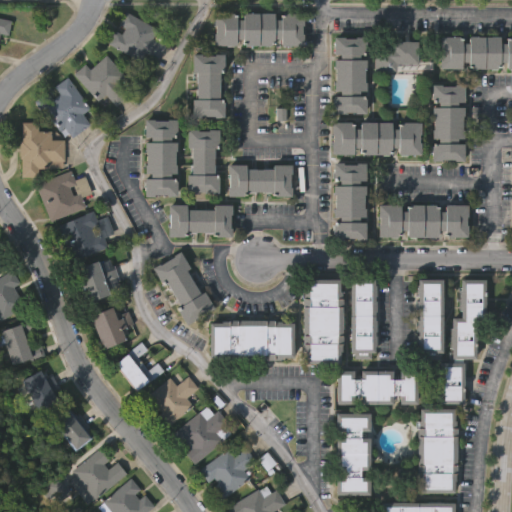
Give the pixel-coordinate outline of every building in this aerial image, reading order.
[(404,0),(404,9),(486,10),(485,0),(404,0)] [(157,30),(152,39),(165,46),(158,60),(151,56),(147,64),(140,60),(139,62),(107,44),(114,30),(121,34),(125,28),(118,24),(125,12),(157,30)] [(300,13),(299,33),(300,33),(300,45),(277,45),(277,38),(271,38),(271,44),(240,44),(240,39),(232,39),(232,44),(210,44),(210,32),(212,32),(212,24),(210,24),(210,12),(233,12),(233,18),(239,18),(239,12),(271,12),(271,18),(277,18),(277,13),(300,13)] [(0,18),(11,21),(8,35),(0,34),(0,18)] [(511,34),(511,66),(506,66),(506,60),(499,60),(499,66),(467,65),(468,60),(461,60),(461,66),(438,66),(438,54),(440,54),(440,46),(438,46),(438,34),(461,34),(461,40),(466,40),(467,33),(499,34),(499,40),(506,40),(506,34),(511,34)] [(365,36),(365,53),(358,53),(358,57),(364,57),(365,76),(364,76),(364,90),(358,90),(359,94),(361,94),(361,97),(365,97),(365,112),(355,112),(355,111),(332,112),(332,94),(338,94),(338,90),(332,90),(332,80),(334,80),(334,67),(332,67),(332,58),(338,58),(338,52),(332,52),(332,35),(342,35),(342,36),(365,36)] [(394,67),(374,67),(374,44),(389,45),(389,38),(416,38),(415,60),(394,60),(394,67)] [(104,86),(141,101),(143,95),(155,100),(161,84),(145,78),(150,65),(121,53),(114,70),(111,69),(104,86)] [(220,53),(219,69),(215,69),(215,98),(220,98),(219,117),(197,115),(197,117),(187,117),(187,99),(191,99),(192,72),(187,72),(188,53),(210,55),(210,53),(220,53)] [(299,87),(299,54),(274,54),(239,54),(239,60),(232,60),(232,56),(211,56),(211,86),(233,86),(233,85),(268,85),(268,80),(277,80),(277,87),(299,87)] [(106,55),(125,77),(118,83),(128,95),(115,106),(105,94),(97,101),(73,74),(85,64),(90,70),(106,55)] [(8,61),(0,59),(0,74),(5,76),(8,61)] [(511,77),(499,78),(499,77),(464,78),(464,84),(457,84),(456,78),(436,78),(436,110),(458,110),(458,104),(465,104),(465,110),(494,110),(494,104),(502,104),(502,110),(511,110),(511,77)] [(67,78),(88,109),(82,113),(90,125),(71,138),(64,128),(59,131),(52,121),(50,122),(44,114),(42,115),(33,102),(47,93),(52,99),(59,94),(54,87),(67,78)] [(330,154),(362,154),(362,135),(361,135),(362,78),(330,78),(330,98),(330,134),(330,154)] [(371,112),(393,112),(393,104),(414,105),(414,83),(371,82),(371,112)] [(463,83),(464,100),(457,100),(457,104),(463,104),(464,123),(463,123),(463,137),(457,137),(457,141),(460,141),(460,144),(463,144),(464,159),(454,159),(454,158),(431,159),(431,141),(437,141),(437,137),(431,137),(431,128),(433,127),(433,114),(431,114),(431,105),(437,105),(437,99),(431,99),(431,82),(441,82),(441,83),(463,83)] [(189,158),(220,158),(220,140),(215,140),(215,109),(220,109),(220,95),(189,95),(189,113),(193,113),(193,140),(189,140),(189,158)] [(102,134),(111,146),(122,137),(112,125),(121,118),(103,96),(86,110),(82,105),(70,114),(93,142),(102,134)] [(176,118),(177,135),(170,135),(170,139),(176,139),(176,158),(175,158),(176,172),(170,172),(170,176),(173,176),(173,179),(176,179),(176,195),(166,195),(166,194),(144,194),(144,177),(150,177),(150,172),(144,172),(144,163),(146,163),(146,149),(144,149),(144,140),(150,140),(150,135),(144,135),(144,117),(154,117),(154,118),(176,118)] [(68,177),(93,159),(64,118),(51,128),(56,134),(46,141),(41,134),(32,141),(55,172),(61,168),(68,177)] [(421,120),(421,141),(422,141),(422,152),(399,152),(399,146),(392,146),(392,152),(361,152),(361,146),(355,146),(355,153),(331,152),(332,139),(334,139),(334,133),(331,133),(331,120),(354,120),(354,126),(360,126),(360,119),(393,120),(392,126),(399,126),(399,120),(421,120)] [(38,122),(38,131),(51,131),(51,140),(64,140),(64,162),(62,162),(62,168),(38,169),(38,178),(21,178),(21,160),(19,160),(20,122),(38,122)] [(427,201),(459,202),(460,182),(459,182),(459,127),(428,126),(427,145),(429,145),(429,183),(428,183),(427,201)] [(220,128),(220,147),(214,147),(214,174),(218,174),(218,192),(208,192),(208,191),(187,191),(187,173),(191,173),(191,146),(187,146),(187,127),(198,127),(198,128),(220,128)] [(365,161),(365,179),(359,179),(359,183),(365,183),(365,202),(364,202),(364,215),(359,216),(359,220),(361,219),(361,223),(365,223),(365,238),(355,238),(355,237),(333,237),(332,220),(339,220),(338,215),(333,216),(333,206),(335,206),(334,192),(333,192),(333,184),(339,184),(338,178),(333,178),(332,161),(342,160),(342,162),(365,161)] [(140,236),(173,236),(173,217),(172,217),(172,183),(168,183),(168,175),(173,175),(173,161),(140,161),(141,180),(142,217),(140,217),(140,236)] [(291,163),(291,185),(292,185),(292,195),(275,195),(275,191),(246,190),(246,195),(228,194),(229,172),(227,172),(227,162),(246,163),(246,167),(273,167),(273,163),(291,163)] [(60,180),(48,180),(48,171),(34,171),(34,163),(17,163),(17,218),(35,218),(35,209),(60,209),(60,180)] [(416,196),(416,163),(390,163),(356,163),(356,170),(349,170),(349,163),(328,163),(327,195),(354,195),(354,194),(394,194),(394,196),(416,196)] [(72,176),(74,179),(84,175),(91,192),(81,196),(85,206),(50,221),(35,183),(70,169),(72,176)] [(183,234),(214,234),(214,218),(210,218),(210,185),(215,185),(215,170),(183,171),(184,188),(187,188),(188,216),(183,216),(183,234)] [(468,202),(466,223),(468,223),(468,234),(445,234),(445,228),(439,228),(439,234),(407,233),(407,228),(401,228),(401,234),(378,234),(378,222),(380,222),(380,214),(377,214),(378,202),(400,202),(400,208),(406,208),(406,201),(439,202),(439,208),(445,208),(446,202),(468,202)] [(362,204),(329,204),(329,223),(330,223),(329,261),(329,279),(361,280),(361,261),(362,204)] [(286,205),(269,205),(269,209),(242,209),(242,205),(224,205),(224,237),(242,237),(242,232),(271,232),(271,237),(286,237),(286,205)] [(232,206),(231,236),(187,233),(187,238),(168,238),(168,229),(170,229),(170,216),(168,216),(168,206),(187,206),(187,211),(214,211),(214,206),(232,206)] [(93,210),(97,219),(106,215),(113,232),(103,236),(107,246),(72,261),(57,225),(93,210)] [(46,262),(81,249),(76,234),(69,237),(66,228),(72,225),(67,212),(32,225),(46,262)] [(227,246),(209,245),(209,250),(182,250),(182,245),(165,245),(164,277),(180,277),(180,274),(227,275),(227,246)] [(463,278),(463,246),(441,245),(441,252),(432,252),(432,246),(404,245),(404,252),(397,252),(397,246),(375,245),(374,277),(398,278),(438,278),(463,278)] [(181,250),(191,266),(187,269),(201,292),(204,290),(215,308),(209,312),(207,310),(193,318),(194,319),(186,324),(176,307),(181,304),(167,281),(163,283),(153,266),(174,255),(174,254),(181,250)] [(98,259),(101,269),(114,265),(119,279),(117,280),(119,283),(124,281),(127,290),(110,296),(109,293),(88,300),(76,266),(98,259)] [(25,305),(1,321),(0,319),(0,275),(11,268),(19,282),(13,286),(25,305)] [(341,277),(341,288),(344,288),(344,350),(341,350),(341,362),(306,362),(306,350),(304,350),(304,342),(303,342),(303,297),(304,297),(304,277),(341,277)] [(366,352),(366,359),(350,359),(350,352),(347,352),(347,279),(372,279),(372,352),(366,352)] [(438,279),(437,352),(432,352),(432,359),(415,359),(415,353),(413,353),(413,347),(411,347),(413,331),(412,331),(412,320),(413,320),(413,311),(411,310),(411,300),(413,300),(413,295),(412,295),(412,285),(413,285),(413,279),(438,279)] [(482,300),(482,321),(472,321),(472,359),(460,359),(460,404),(436,404),(436,394),(435,394),(436,362),(443,362),(443,353),(447,353),(447,348),(446,348),(447,318),(457,318),(456,290),(457,290),(457,279),(482,279),(482,300)] [(151,307),(182,365),(210,350),(201,332),(196,335),(183,310),(185,308),(177,293),(151,307)] [(73,308),(84,342),(106,335),(103,327),(116,323),(110,307),(97,311),(94,301),(73,308)] [(112,305),(117,319),(122,317),(120,313),(128,310),(133,324),(122,329),(126,339),(105,347),(103,342),(101,342),(92,320),(93,319),(91,314),(112,305)] [(23,343),(25,349),(39,344),(43,355),(7,365),(5,358),(1,359),(0,355),(0,328),(27,319),(29,327),(18,330),(23,343)] [(270,320),(276,321),(276,322),(288,322),(288,357),(277,357),(277,359),(269,360),(224,360),(224,359),(216,359),(216,357),(204,357),(204,322),(216,322),(224,321),(224,319),(270,320)] [(336,404),(337,376),(336,376),(337,320),(300,320),(298,403),(336,404)] [(347,400),(370,399),(369,372),(366,372),(366,347),(372,347),(371,320),(346,320),(347,400)] [(437,320),(412,320),(413,394),(439,393),(437,320)] [(460,445),(461,400),(474,400),(477,320),(457,320),(456,358),(447,358),(445,404),(435,404),(434,444),(460,445)] [(137,356),(148,369),(158,361),(164,368),(137,389),(116,362),(141,341),(147,348),(137,356)] [(86,357),(100,390),(122,381),(118,370),(129,365),(124,352),(112,357),(108,348),(86,357)] [(289,362),(205,361),(205,396),(270,397),(270,398),(289,398),(289,362)] [(0,380),(8,406),(40,395),(37,384),(25,388),(17,365),(0,370),(0,380)] [(41,369),(46,378),(52,374),(59,388),(53,391),(57,399),(38,409),(22,379),(41,369)] [(412,371),(411,404),(396,404),(396,395),(389,395),(388,405),(357,405),(357,396),(349,396),(349,404),(331,404),(332,371),(349,371),(349,380),(356,380),(356,370),(388,371),(388,379),(396,379),(396,371),(412,371)] [(190,377),(198,387),(186,397),(193,405),(165,428),(155,416),(161,411),(157,406),(151,411),(142,399),(169,377),(176,385),(188,375),(190,377)] [(131,432),(160,412),(154,403),(143,410),(134,397),(144,391),(138,383),(111,402),(131,432)] [(206,405),(213,413),(218,410),(228,422),(224,425),(230,433),(194,463),(184,451),(190,447),(186,441),(182,444),(173,433),(206,405)] [(456,407),(456,419),(457,426),(458,426),(458,473),(456,473),(456,492),(421,492),(421,480),(419,480),(419,472),(418,427),(419,427),(419,419),(421,419),(420,408),(456,407)] [(83,428),(91,437),(74,450),(62,434),(56,438),(47,426),(69,409),(83,428)] [(50,416),(41,419),(38,411),(19,419),(31,449),(59,438),(50,416)] [(332,444),(351,444),(351,437),(356,437),(356,445),(388,444),(387,436),(395,435),(395,445),(412,444),(412,413),(395,413),(395,419),(389,420),(388,411),(356,411),(356,420),(349,420),(349,411),(331,411),(332,444)] [(365,423),(365,431),(357,431),(357,438),(365,438),(365,471),(356,471),(356,477),(365,477),(365,495),(331,495),(331,477),(340,477),(340,470),(331,470),(331,438),(340,438),(340,430),(331,430),(331,413),(365,413),(365,423)] [(144,436),(157,452),(154,455),(164,467),(189,447),(182,438),(194,430),(184,417),(173,426),(166,418),(144,436)] [(104,463),(108,468),(117,461),(127,473),(97,498),(73,469),(99,448),(109,459),(104,463)] [(246,448),(255,460),(242,469),(249,478),(220,499),(211,487),(218,482),(214,476),(207,481),(198,469),(227,448),(233,457),(246,448)] [(73,490),(90,476),(68,449),(51,463),(73,490)] [(69,493),(57,502),(51,494),(45,498),(38,489),(56,476),(69,493)] [(137,497),(139,499),(145,494),(154,506),(146,511),(101,511),(97,506),(131,477),(140,489),(135,493),(137,497)] [(266,485),(270,493),(276,489),(284,504),(272,511),(229,511),(226,507),(266,485)] [(121,511),(114,502),(107,507),(95,490),(68,510),(69,511),(121,511)] [(378,511),(378,503),(452,503),(452,511),(378,511)]
